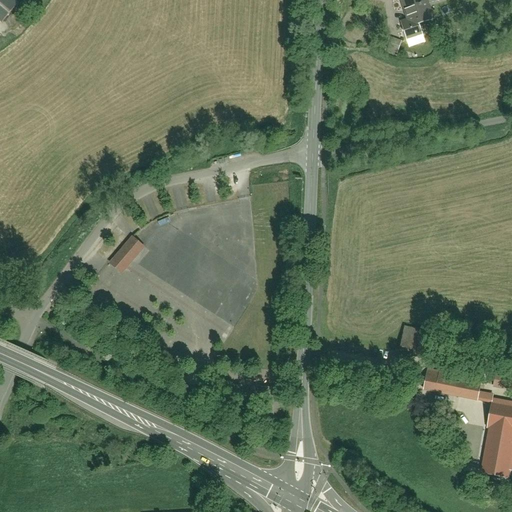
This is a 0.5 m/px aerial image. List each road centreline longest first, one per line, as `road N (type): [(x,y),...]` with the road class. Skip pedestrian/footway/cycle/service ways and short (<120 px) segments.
road 1 (residential): [(313,154),(177,178),(133,197),(30,323)]
road 2 (tertiary): [(300,464),(313,154)]
road 3 (primary): [(0,353),(233,469)]
road 4 (residential): [(511,119),(313,154)]
road 5 (tertiary): [(313,154),(321,0)]
